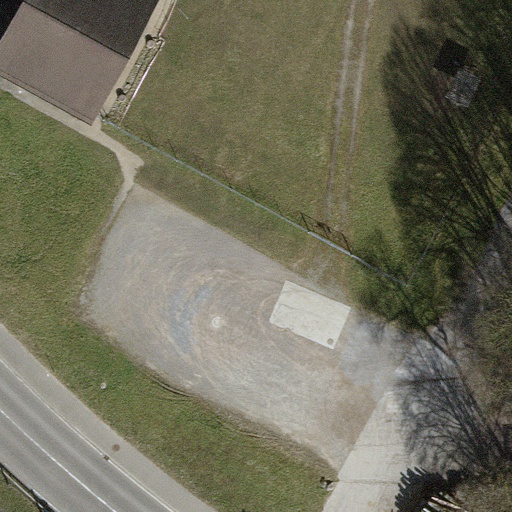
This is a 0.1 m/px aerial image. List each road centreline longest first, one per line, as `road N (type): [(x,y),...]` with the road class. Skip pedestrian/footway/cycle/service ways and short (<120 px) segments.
road 1 (track): [(362,0),(331,243)]
road 2 (tertiary): [(0,406),(120,511)]
